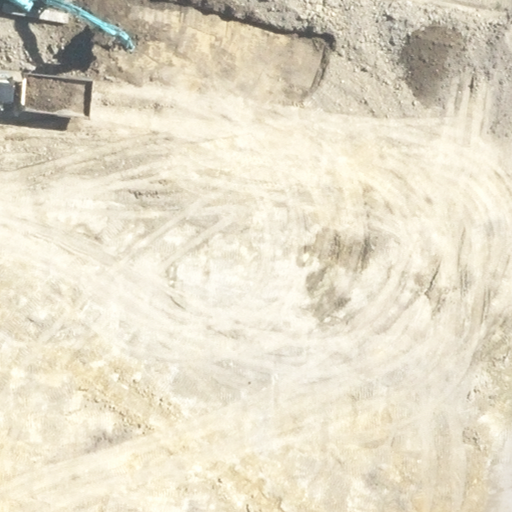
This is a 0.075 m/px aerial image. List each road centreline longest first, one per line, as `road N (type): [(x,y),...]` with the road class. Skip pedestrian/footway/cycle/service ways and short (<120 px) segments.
road 1 (residential): [(352,462),(406,0)]
road 2 (residential): [(352,462),(511,477)]
road 3 (residential): [(227,511),(352,462)]
